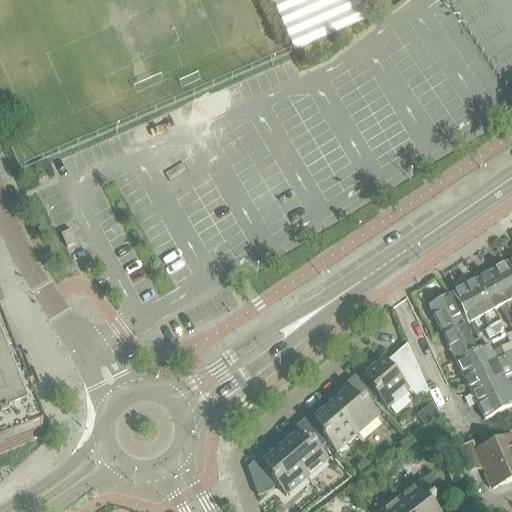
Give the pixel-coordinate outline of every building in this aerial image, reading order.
[(269,0),(287,41),(293,53),(369,20),(360,0),(269,0)] [(71,231),(61,236),(67,249),(77,244),(71,231)] [(511,279),(505,266),(490,274),(511,314),(511,279)] [(511,330),(511,329),(511,314),(490,274),(476,282),(492,313),(500,309),(511,330)] [(492,313),(476,282),(451,296),(468,327),(470,326),(475,335),(486,329),(487,331),(498,324),(492,313)] [(429,308),(442,336),(462,326),(448,298),(429,308)] [(0,322),(0,453),(32,441),(29,434),(42,429),(26,389),(32,387),(19,355),(14,357),(0,322)] [(472,345),(462,326),(442,336),(455,363),(484,347),(481,341),(472,345)] [(363,370),(352,380),(373,404),(378,400),(387,411),(407,394),(410,397),(413,399),(418,400),(423,399),(428,395),(407,347),(406,347),(385,365),(382,362),(367,375),(363,370)] [(485,349),(484,347),(455,363),(463,378),(504,358),(501,351),(491,356),(488,348),(485,349)] [(511,355),(505,359),(504,358),(463,378),(470,393),(501,378),(502,380),(511,375),(511,355)] [(511,407),(511,400),(502,380),(501,378),(470,393),(478,409),(484,421),(500,413),(511,407)] [(369,408),(373,404),(352,380),(340,390),(344,395),(331,406),(357,437),(378,419),(369,408)] [(336,455),(357,437),(331,406),(318,417),(314,413),(301,423),(322,448),(327,444),(336,455)] [(318,452),(322,448),(301,423),(289,434),(293,438),(280,450),(306,480),(327,462),(318,452)] [(511,434),(504,438),(505,440),(476,452),(472,443),(457,449),(467,472),(481,466),(485,475),(482,476),(488,490),(491,489),(492,491),(511,482),(511,434)] [(286,498),(306,480),(280,450),(267,461),(263,456),(250,467),(271,492),(276,487),(286,498)] [(459,471),(448,476),(451,484),(463,479),(459,471)] [(430,476),(399,501),(407,511),(450,511),(435,492),(440,489),(430,476)] [(407,511),(399,501),(383,511),(407,511)]
